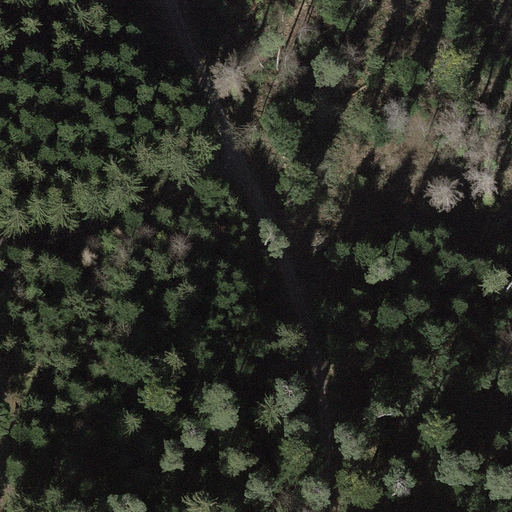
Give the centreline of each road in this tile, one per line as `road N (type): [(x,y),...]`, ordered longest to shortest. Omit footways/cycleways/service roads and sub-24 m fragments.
road 1 (track): [(321,511),(322,420),(291,274),(178,0)]
road 2 (track): [(240,158),(32,240),(0,245)]
